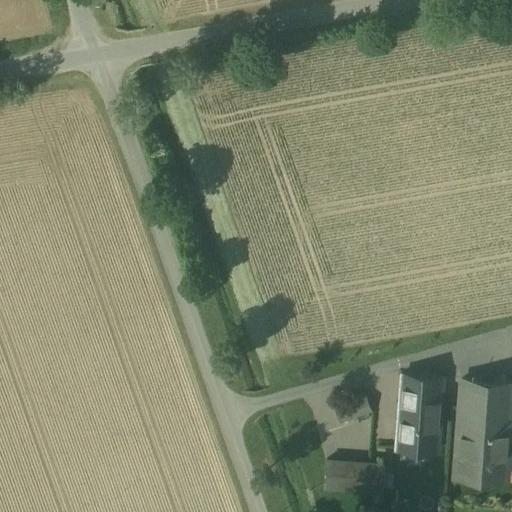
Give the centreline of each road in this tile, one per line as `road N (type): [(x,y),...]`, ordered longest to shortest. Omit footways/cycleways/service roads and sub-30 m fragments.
road 1 (residential): [(94,52),(266,511)]
road 2 (unclassified): [(392,0),(94,52)]
